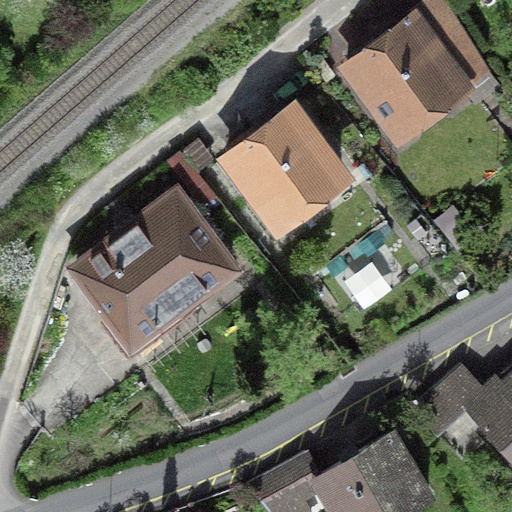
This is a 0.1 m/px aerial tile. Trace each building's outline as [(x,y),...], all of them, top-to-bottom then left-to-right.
[(483,60),(445,1),(418,21),(412,13),(346,62),(394,126),(483,60)] [(339,169),(290,104),(226,152),(275,218),(339,169)] [(174,190),(76,265),(130,339),(230,263),(174,190)] [(465,403),(481,388),(457,362),(411,404),(436,430),(465,403)] [(511,369),(501,380),(496,374),(481,388),(465,403),(511,453),(511,369)] [(318,477),(339,511),(398,511),(428,494),(390,430),(319,472),(304,449),(247,481),(271,511),(310,511),(297,489),(318,477)]
